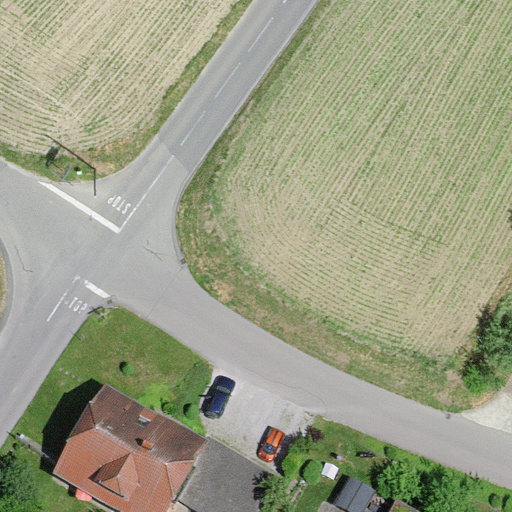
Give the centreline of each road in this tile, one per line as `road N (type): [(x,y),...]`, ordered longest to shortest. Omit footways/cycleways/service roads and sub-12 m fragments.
road 1 (unclassified): [(511,465),(234,343),(97,256)]
road 2 (tertiary): [(286,0),(97,256)]
road 3 (tertiary): [(97,256),(0,389)]
